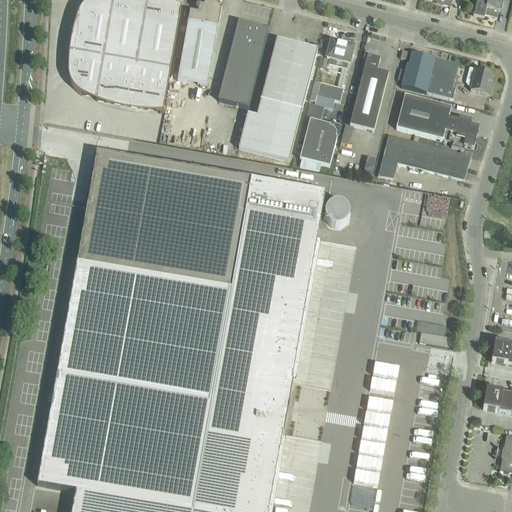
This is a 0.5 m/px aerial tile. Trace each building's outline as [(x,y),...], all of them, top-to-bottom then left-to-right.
[(70,75),(68,75),(69,80),(71,85),(73,90),(77,93),(81,97),(82,96),(96,98),(95,101),(160,113),(160,114),(163,114),(181,9),(178,8),(178,10),(121,0),(112,0),(112,2),(101,0),(93,0),(89,2),(85,6),(81,10),(78,14),(80,14),(70,75)] [(477,0),(474,14),(473,18),(484,21),(485,17),(497,20),(501,0),(477,0)] [(199,6),(198,6),(197,6),(196,6),(196,7),(195,8),(195,9),(195,10),(196,10),(196,11),(197,11),(197,12),(198,12),(197,14),(189,13),(177,82),(207,88),(222,6),(204,3),(204,6),(199,6)] [(268,32),(251,28),(251,29),(249,32),(248,30),(247,29),(246,28),(245,27),(243,27),(242,26),(241,25),(239,25),(219,103),(248,111),(268,32)] [(340,45),(331,42),(326,60),(329,60),(328,66),(342,70),(337,89),(342,90),(347,71),(348,65),(349,65),(351,58),(350,58),(351,55),(352,55),(354,48),(353,48),(354,42),(341,39),(340,45)] [(276,41),(261,101),(256,118),(247,116),(238,151),(288,163),(302,112),(317,51),(276,41)] [(454,91),(452,91),(458,67),(423,58),(411,55),(408,67),(406,66),(401,89),(414,93),(453,103),(453,102),(452,102),(454,91)] [(367,58),(349,127),(373,134),(388,75),(377,73),(380,61),(367,58)] [(469,69),(465,85),(472,86),(470,92),(490,97),(492,90),(488,89),(492,75),(469,69)] [(342,90),(337,89),(323,86),(320,85),(314,83),(309,103),(315,104),(314,107),(332,111),(334,103),(340,105),(343,91),(342,90)] [(473,135),(475,128),(470,127),(471,122),(458,119),(458,122),(449,119),(451,110),(404,98),(396,130),(443,143),(443,142),(452,145),(451,149),(463,152),(464,148),(473,150),(477,136),(473,135)] [(330,127),(309,122),(299,161),(301,162),(299,169),(319,173),(321,167),(329,169),(337,139),(336,139),(336,135),(333,129),(329,128),(330,127)] [(397,166),(403,142),(388,138),(378,179),(393,182),(397,166)] [(410,170),(417,145),(403,142),(397,166),(410,170)] [(424,173),(430,149),(417,145),(410,170),(424,173)] [(437,176),(443,152),(430,149),(424,173),(437,176)] [(450,180),(456,155),(443,152),(437,176),(450,180)] [(268,511),(325,196),(96,155),(36,488),(74,495),(71,511),(268,511)] [(471,159),(456,155),(450,180),(464,183),(471,159)] [(348,224),(350,220),(350,215),(349,211),(346,207),(343,205),(339,203),(334,204),(330,205),(327,208),(325,212),(324,216),(325,220),(326,223),(329,226),(333,228),(337,229),(341,229),(344,227),(348,224)] [(421,334),(419,345),(448,350),(450,339),(421,334)] [(511,347),(494,344),(491,364),(511,367),(511,347)] [(511,395),(486,391),(482,411),(511,416),(511,395)] [(499,453),(498,457),(499,458),(500,458),(500,460),(501,461),(499,474),(511,476),(511,478),(511,477),(511,438),(506,437),(503,450),(502,450),(501,452),(500,452),(499,453)]
